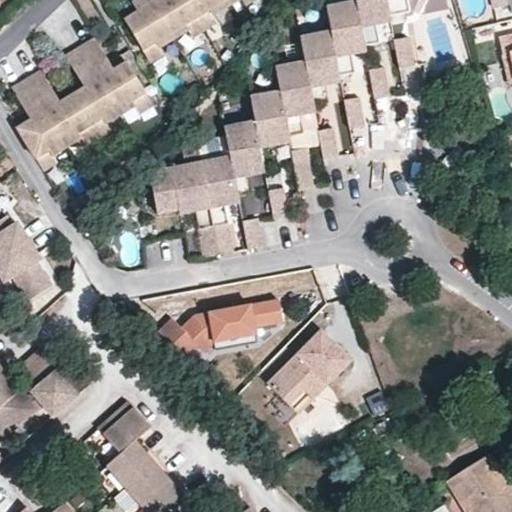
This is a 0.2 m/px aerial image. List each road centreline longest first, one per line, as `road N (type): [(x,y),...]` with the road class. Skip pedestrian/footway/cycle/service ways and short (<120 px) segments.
road 1 (residential): [(0,116),(49,203),(109,280),(145,285),(361,246)]
road 2 (residential): [(423,256),(425,229),(403,209),(369,219),(361,246)]
